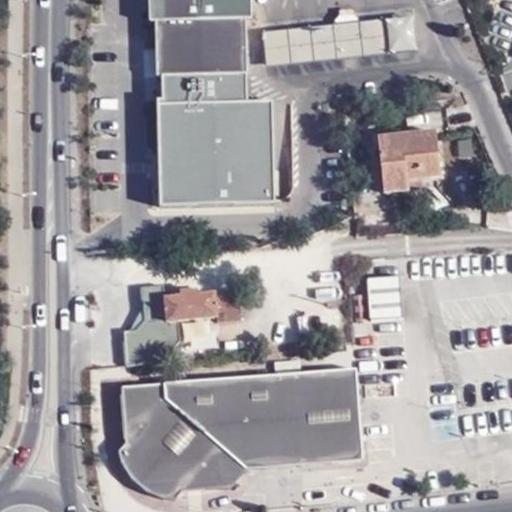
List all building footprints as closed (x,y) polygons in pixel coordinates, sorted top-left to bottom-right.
[(159,207),(274,205),(271,103),(247,103),(221,104),(219,77),(246,76),(244,21),(251,21),(250,0),(149,0),(150,23),(156,23),(157,77),(162,78),(162,101),(156,101),(159,207)] [(416,49),(413,17),(264,32),(267,65),(416,49)] [(219,77),(221,104),(247,103),(246,76),(219,77)] [(388,197),(409,195),(408,182),(428,180),(443,180),(442,135),(407,136),(405,129),(372,131),(373,152),(385,153),(388,197)] [(408,182),(409,195),(427,196),(428,180),(408,182)] [(373,319),(410,317),(408,275),(372,276),(373,319)] [(181,296),(164,298),(163,287),(142,289),(144,322),(136,332),(123,333),(126,362),(127,367),(162,364),(180,342),(177,323),(217,319),(217,323),(241,321),(239,292),(198,295),(197,291),(181,293),(181,296)] [(304,375),(122,389),(126,446),(120,453),(124,468),(134,482),(146,493),(161,499),(176,499),(180,493),(230,489),(246,471),(363,462),(355,371),(304,375)]
